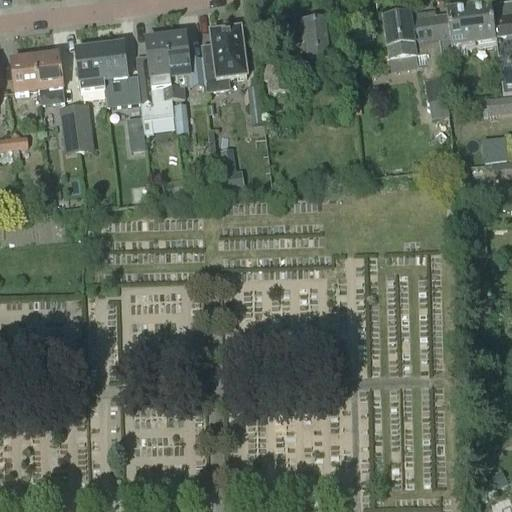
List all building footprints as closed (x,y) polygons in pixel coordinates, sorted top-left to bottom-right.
[(511,6),(489,9),(495,50),(497,64),(503,100),(511,99),(511,6)] [(446,20),(434,22),(438,46),(449,44),(452,63),(466,61),(465,54),(495,50),(489,9),(489,8),(487,9),(448,15),(447,14),(445,15),(446,20)] [(408,20),(382,24),(386,53),(387,53),(389,66),(428,60),(429,71),(421,72),(424,93),(404,96),(407,111),(445,106),(442,83),(443,83),(438,46),(434,22),(409,25),(408,20)] [(301,49),(292,50),(294,68),(317,66),(319,80),(333,79),(332,64),(333,64),(328,26),(299,29),(301,49)] [(211,53),(200,54),(202,67),(204,86),(205,97),(227,94),(226,84),(245,82),(239,34),(209,38),(211,53)] [(148,72),(136,74),(137,83),(143,124),(174,120),(172,105),(164,44),(162,44),(162,42),(151,43),(151,46),(145,47),(146,51),(144,51),(145,59),(147,59),(148,72)] [(183,42),(164,44),(172,105),(183,104),(181,89),(204,86),(202,67),(187,69),(183,42)] [(122,50),(98,53),(102,88),(126,85),(133,141),(145,140),(143,124),(137,83),(126,85),(122,50)] [(98,53),(74,56),(79,98),(103,95),(102,88),(98,53)] [(57,60),(33,63),(37,98),(39,109),(63,107),(57,60)] [(33,63),(10,66),(14,101),(37,98),(33,63)] [(285,69),(265,71),(268,97),(288,95),(285,69)] [(511,103),(488,107),(490,123),(511,119),(511,103)] [(187,108),(174,110),(177,140),(190,138),(187,108)] [(73,113),(58,115),(63,149),(77,148),(76,137),(73,113)] [(91,136),(76,137),(77,148),(81,178),(96,176),(91,136)] [(481,143),(483,165),(507,164),(506,141),(481,143)] [(25,142),(10,144),(12,154),(26,152),(25,142)] [(10,144),(0,144),(0,155),(12,154),(10,144)] [(145,155),(144,145),(130,147),(131,157),(145,155)] [(511,167),(490,170),(492,184),(511,182),(511,167)] [(226,195),(242,193),(240,180),(224,181),(226,195)] [(485,243),(484,233),(471,234),(471,244),(485,243)]
